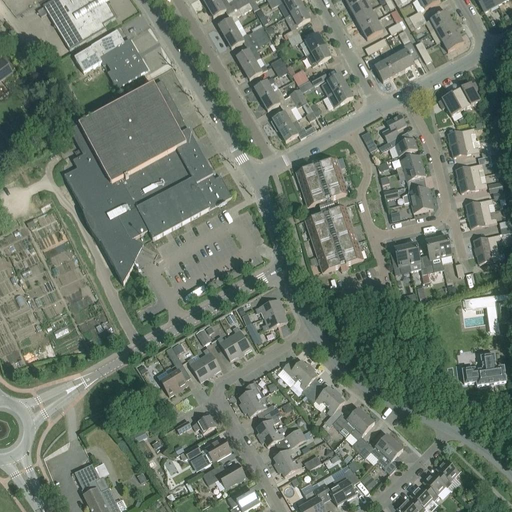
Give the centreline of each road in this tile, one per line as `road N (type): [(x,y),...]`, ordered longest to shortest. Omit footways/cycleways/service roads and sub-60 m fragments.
road 1 (unclassified): [(288,263),(27,415)]
road 2 (unclassified): [(254,177),(142,0)]
road 3 (residential): [(181,0),(275,167)]
road 4 (unclassified): [(450,431),(382,395),(312,329)]
road 5 (residential): [(445,216),(430,139),(405,96)]
road 6 (residential): [(280,511),(216,402)]
road 7 (residential): [(216,402),(220,384),(312,329)]
road 8 (residential): [(378,110),(320,0)]
road 9 (residential): [(362,511),(450,431)]
